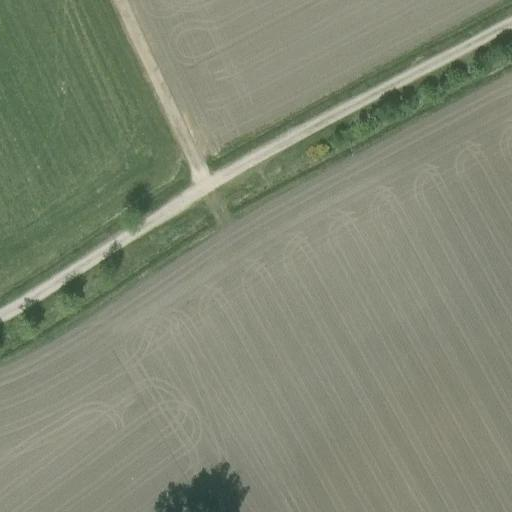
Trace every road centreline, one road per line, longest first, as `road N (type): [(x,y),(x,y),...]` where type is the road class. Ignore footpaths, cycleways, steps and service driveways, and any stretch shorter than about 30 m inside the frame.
road 1 (track): [(0,315),(204,184),(511,23)]
road 2 (track): [(117,0),(204,184)]
